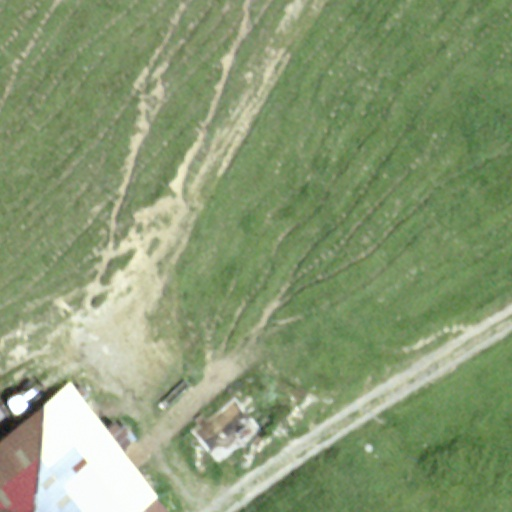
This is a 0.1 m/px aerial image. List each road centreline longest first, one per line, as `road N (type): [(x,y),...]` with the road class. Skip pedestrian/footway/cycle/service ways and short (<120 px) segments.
road 1 (track): [(188,492),(116,359),(233,137),(319,0)]
road 2 (track): [(511,302),(188,492),(174,511)]
